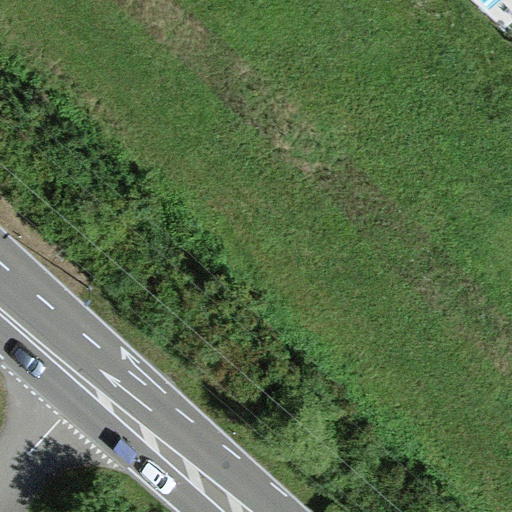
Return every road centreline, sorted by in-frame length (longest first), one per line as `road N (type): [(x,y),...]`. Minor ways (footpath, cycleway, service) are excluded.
road 1 (primary): [(96,375),(253,511)]
road 2 (unclassified): [(96,375),(0,478)]
road 3 (primary): [(96,375),(0,290)]
